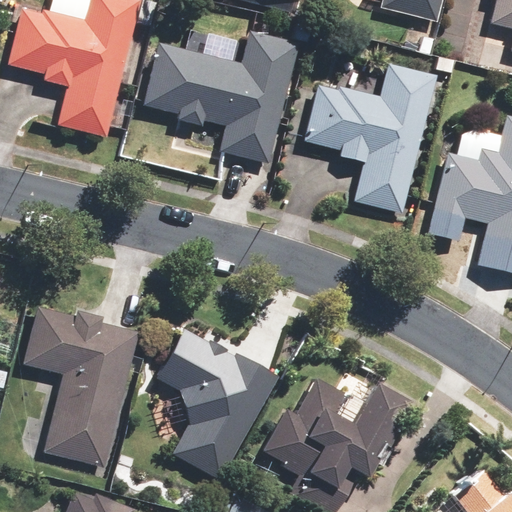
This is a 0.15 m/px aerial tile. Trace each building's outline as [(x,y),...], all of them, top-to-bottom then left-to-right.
[(103,136),(136,0),(86,0),(82,19),(22,4),(7,66),(41,74),(39,80),(65,86),(56,124),(103,136)] [(366,0),(375,2),(373,10),(435,26),(441,0),(366,0)] [(511,34),(508,51),(511,52),(511,0),(490,0),(484,24),(511,30),(511,34)] [(266,164),(296,42),(248,30),(239,64),(155,43),(139,106),(174,115),(173,120),(199,126),(200,121),(224,127),(218,152),(266,164)] [(394,210),(432,78),(384,65),(374,98),(316,81),(300,138),(340,149),(338,158),(361,165),(352,198),(394,210)] [(511,117),(502,116),(494,151),(477,147),(474,159),(445,153),(431,213),(484,225),(481,238),(511,244),(511,117)] [(99,465),(134,329),(35,304),(20,364),(59,374),(40,450),(99,465)] [(273,377),(179,326),(152,375),(175,388),(186,422),(169,453),(218,479),(273,377)] [(344,392),(313,374),(290,413),(281,408),(256,452),(294,474),(285,490),(322,511),(333,511),(346,491),(335,485),(347,465),(364,475),(406,403),(370,383),(348,420),(333,412),(344,392)] [(511,511),(511,502),(482,468),(447,497),(460,511),(511,511)] [(133,511),(135,510),(91,492),(89,497),(71,489),(61,511),(133,511)] [(270,511),(228,491),(217,511),(270,511)]
